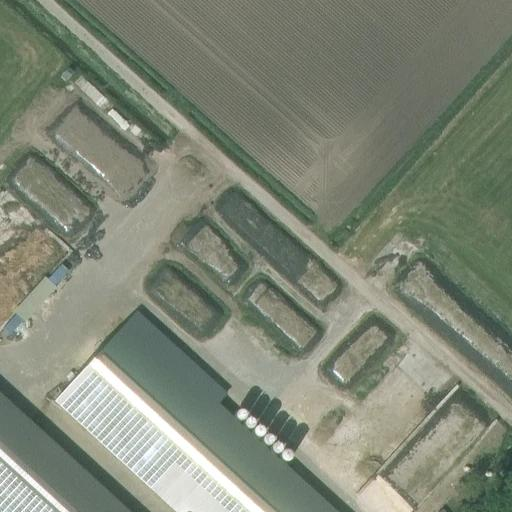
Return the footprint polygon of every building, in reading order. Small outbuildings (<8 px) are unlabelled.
[(334,511),(217,405),(226,395),(136,312),(53,402),(173,511),(334,511)] [(407,449),(446,391),(416,372),(388,414),(391,417),(381,432),(407,449)] [(0,511),(128,511),(9,403),(0,394),(0,511)] [(420,491),(419,488),(444,484),(438,451),(457,448),(453,426),(425,431),(428,449),(390,456),(395,481),(384,483),(387,497),(420,491)] [(386,468),(371,448),(360,457),(352,447),(332,462),(355,492),(386,468)] [(483,459),(492,467),(499,459),(491,451),(483,459)]
